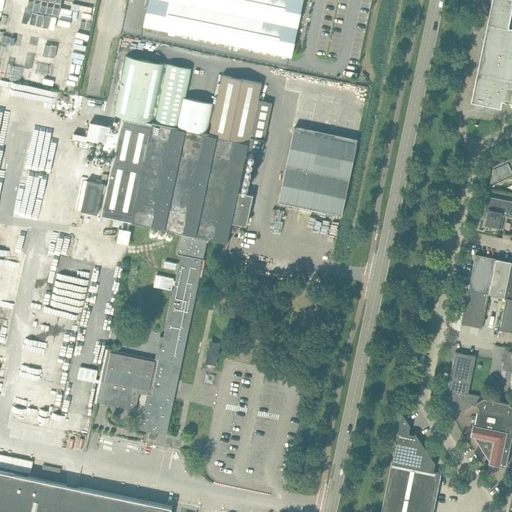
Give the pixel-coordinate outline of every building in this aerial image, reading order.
[(148,0),(143,26),(288,56),(300,0),(148,0)] [(511,0),(495,0),(490,24),(473,109),(501,115),(502,115),(504,106),(511,107),(511,0)] [(221,75),(209,133),(249,142),(248,147),(262,150),(272,103),(258,100),(262,84),(221,75)] [(239,192),(248,147),(249,142),(209,133),(122,115),(119,128),(101,215),(132,221),(132,223),(184,233),(207,238),(228,243),(232,222),(239,192)] [(341,215),(357,141),(294,128),(278,202),(341,215)] [(511,175),(511,156),(493,165),(489,186),(511,175)] [(81,211),(97,214),(103,184),(88,180),(81,211)] [(253,195),(243,193),(239,192),(232,222),(246,225),(253,195)] [(484,226),(501,229),(503,215),(511,216),(511,201),(487,196),(484,212),(487,213),(484,226)] [(203,259),(207,238),(184,233),(180,254),(181,254),(203,259)] [(204,259),(203,259),(181,254),(171,298),(192,303),(197,276),(199,277),(203,259),(204,259)] [(489,294),(496,258),(475,254),(468,289),(489,294)] [(511,261),(496,258),(489,294),(504,297),(511,261)] [(482,328),(489,294),(468,289),(461,323),(482,328)] [(511,331),(511,298),(506,297),(499,328),(511,331)] [(106,349),(94,402),(100,403),(100,402),(135,410),(139,393),(146,394),(139,429),(150,431),(148,437),(155,439),(156,433),(164,434),(172,399),(174,399),(175,390),(173,390),(188,320),(190,321),(194,303),(192,303),(171,298),(164,333),(163,338),(159,337),(154,359),(106,349)] [(511,387),(511,351),(505,350),(501,373),(503,377),(511,378),(511,379),(510,387),(511,387)] [(455,352),(446,396),(446,397),(457,415),(472,405),(483,397),(468,393),(476,356),(455,352)] [(506,466),(511,435),(511,405),(509,404),(510,403),(483,397),(472,405),(478,406),(479,408),(475,424),(473,423),(472,426),(469,428),(471,432),(470,435),(474,435),(489,460),(488,462),(491,463),(493,467),(497,464),(506,466)] [(401,414),(391,463),(433,472),(433,471),(435,464),(415,434),(408,433),(409,432),(410,426),(402,414),(401,414)] [(391,463),(381,511),(432,511),(441,475),(441,473),(433,471),(433,472),(391,463)] [(170,511),(171,507),(0,470),(0,511),(170,511)]
